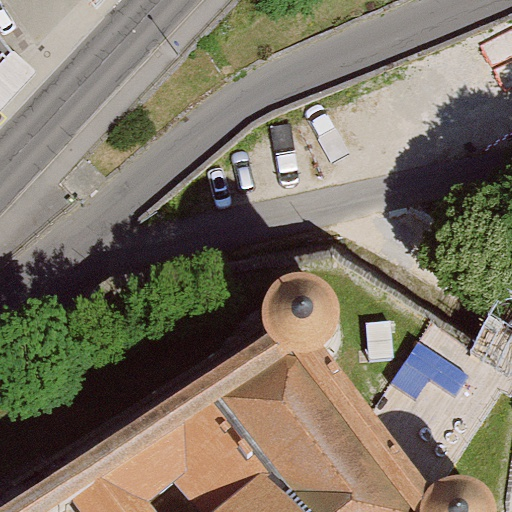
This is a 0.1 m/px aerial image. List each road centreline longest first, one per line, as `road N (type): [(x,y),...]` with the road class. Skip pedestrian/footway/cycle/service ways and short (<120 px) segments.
road 1 (residential): [(0,313),(220,117),(371,40),(475,0)]
road 2 (primary): [(165,0),(0,178)]
